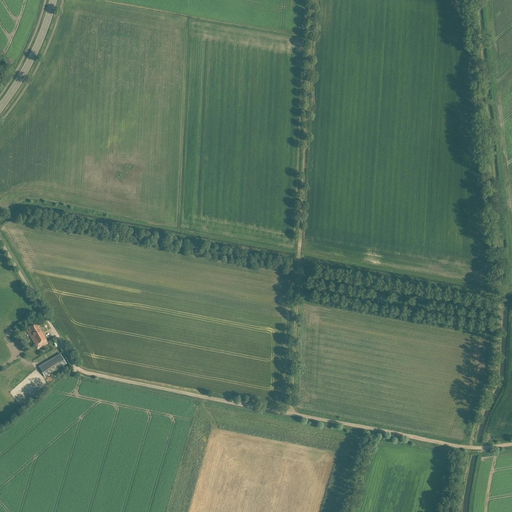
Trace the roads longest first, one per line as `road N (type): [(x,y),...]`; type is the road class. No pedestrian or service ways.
road 1 (track): [(511,445),(470,448),(81,371)]
road 2 (track): [(313,0),(293,414)]
road 3 (track): [(500,296),(496,384),(471,448)]
road 4 (unclassified): [(81,371),(0,240)]
road 5 (secondary): [(0,109),(52,0)]
